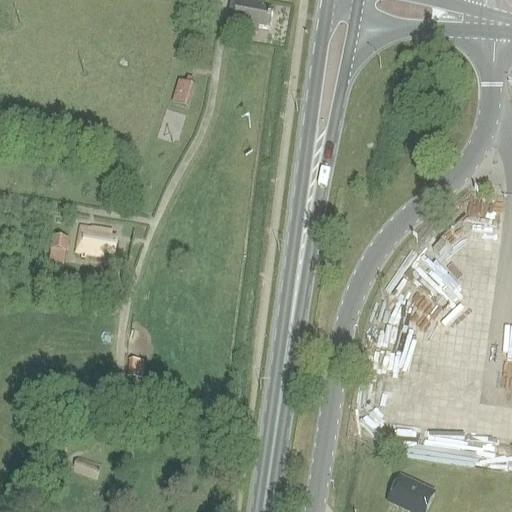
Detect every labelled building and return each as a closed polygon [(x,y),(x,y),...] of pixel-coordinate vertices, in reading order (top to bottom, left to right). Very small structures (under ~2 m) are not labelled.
[(273,11),(263,9),(263,6),(233,0),(232,0),(227,27),(258,33),(259,28),(269,30),(273,11)] [(187,107),(194,85),(192,84),(193,79),(187,78),(186,82),(180,81),(173,103),(187,107)] [(117,240),(110,239),(111,233),(80,228),(76,253),(103,258),(104,253),(114,254),(117,240)] [(65,265),(68,238),(50,236),(47,263),(65,265)] [(128,361),(127,379),(136,379),(137,362),(128,361)] [(71,475),(96,483),(101,468),(76,460),(71,475)] [(383,503),(402,511),(424,511),(434,492),(396,474),(383,503)]
